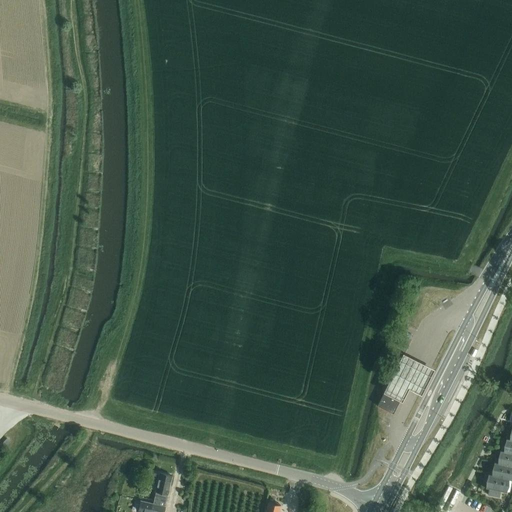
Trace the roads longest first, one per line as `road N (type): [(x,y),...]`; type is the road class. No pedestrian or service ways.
road 1 (track): [(74,0),(85,101),(75,222),(31,408)]
road 2 (unclassified): [(373,505),(316,480),(0,400)]
road 3 (secondary): [(511,243),(373,505)]
road 4 (secondary): [(385,511),(511,251)]
